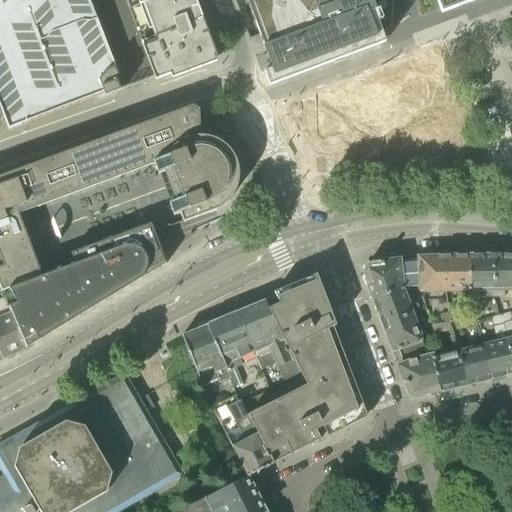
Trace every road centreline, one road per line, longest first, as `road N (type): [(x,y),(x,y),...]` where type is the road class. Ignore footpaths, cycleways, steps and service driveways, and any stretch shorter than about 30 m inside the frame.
road 1 (tertiary): [(0,393),(313,238)]
road 2 (residential): [(0,155),(207,81),(241,83)]
road 3 (residential): [(393,429),(313,238)]
road 4 (tertiary): [(511,208),(351,217),(330,232)]
road 5 (tertiary): [(330,232),(511,229)]
road 6 (residential): [(241,83),(258,103),(313,238)]
road 7 (residential): [(393,429),(301,474),(288,499),(294,511)]
road 8 (residential): [(511,403),(393,429)]
